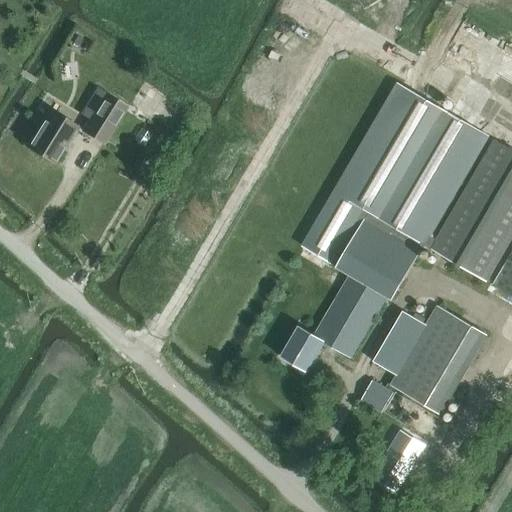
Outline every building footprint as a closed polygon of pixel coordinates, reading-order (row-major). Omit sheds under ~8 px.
[(102,144),(125,107),(96,89),(80,115),(86,118),(79,129),(102,144)] [(393,296),(423,247),(485,283),(511,236),(511,152),(489,139),(491,136),(434,103),(381,193),(354,178),(314,248),(351,271),(314,332),(300,324),(281,355),(305,369),(325,337),(351,353),(387,293),(393,296)] [(52,163),(75,127),(47,110),(24,146),(52,163)] [(177,208),(191,182),(182,177),(167,203),(177,208)] [(198,318),(207,324),(221,302),(212,296),(198,318)] [(495,324),(446,296),(399,375),(449,403),(495,324)] [(404,310),(375,361),(397,374),(426,324),(404,310)] [(382,411),(393,392),(374,381),(363,399),(382,411)] [(396,491),(425,444),(404,431),(375,478),(396,491)]
